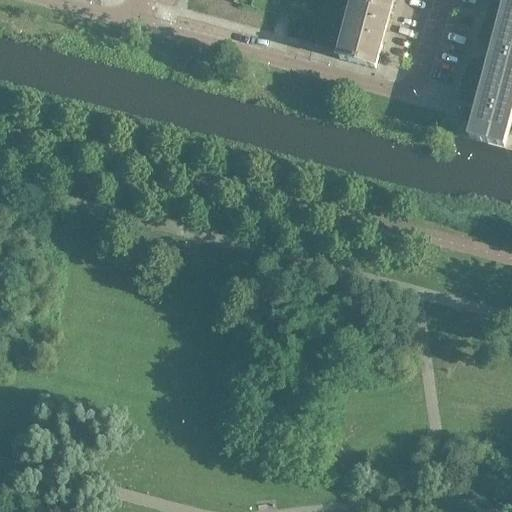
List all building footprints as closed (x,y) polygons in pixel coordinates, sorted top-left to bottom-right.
[(390,15),(394,0),(355,0),(354,5),(390,15)] [(511,31),(511,0),(505,0),(498,28),(511,31)] [(378,61),(390,15),(354,5),(342,50),(339,60),(376,70),(378,61)] [(511,88),(511,31),(498,28),(484,81),(511,88)] [(504,149),(511,119),(511,88),(484,81),(469,139),(504,149)]
